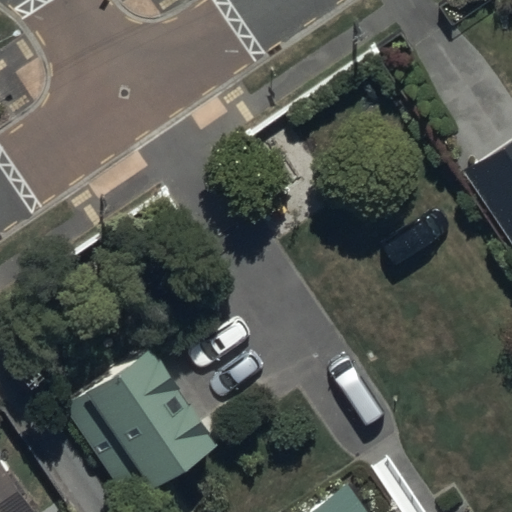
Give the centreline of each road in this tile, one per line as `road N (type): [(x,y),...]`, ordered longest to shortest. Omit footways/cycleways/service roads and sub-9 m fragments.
road 1 (residential): [(262,0),(123,94)]
road 2 (residential): [(123,94),(0,176)]
